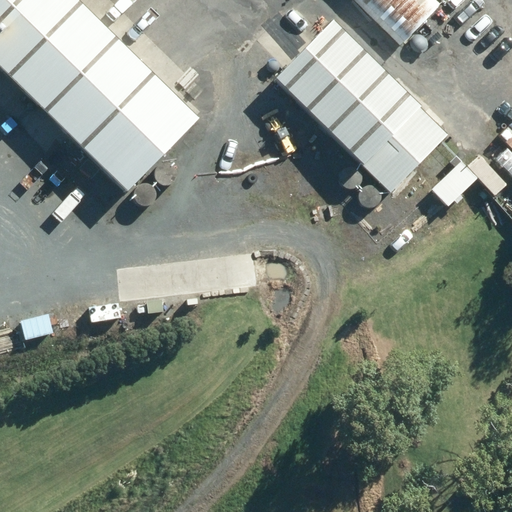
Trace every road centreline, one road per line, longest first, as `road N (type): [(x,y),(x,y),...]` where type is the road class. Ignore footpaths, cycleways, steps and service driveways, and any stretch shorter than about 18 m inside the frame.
road 1 (track): [(139,0),(327,241),(317,318),(260,431),(182,511)]
road 2 (track): [(327,241),(0,298)]
